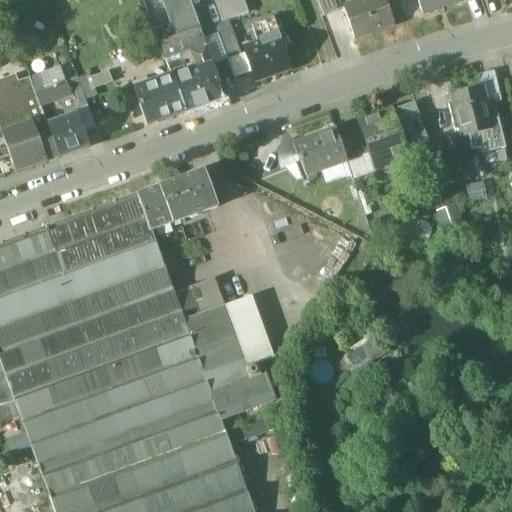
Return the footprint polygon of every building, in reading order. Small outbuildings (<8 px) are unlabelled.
[(157,36),(161,45),(200,31),(189,0),(177,0),(163,5),(170,24),(155,29),(157,36)] [(243,0),(214,0),(222,23),(227,21),(248,13),(243,0)] [(338,12),(332,0),(317,0),(324,17),(338,12)] [(367,0),(359,3),(343,9),(354,39),(394,25),(385,0),(367,0)] [(460,0),(417,0),(423,15),(461,2),(460,0)] [(241,57),(227,21),(222,23),(215,26),(228,62),(241,57)] [(213,65),(200,31),(161,45),(163,51),(172,76),(173,80),(212,65),(213,65)] [(135,61),(163,51),(161,45),(157,36),(129,46),(135,61)] [(279,38),(243,50),(255,82),(290,69),(279,38)] [(220,85),(212,65),(173,80),(186,113),(219,101),(214,87),(220,85)] [(481,89),(485,105),(494,103),(501,101),(494,72),(478,76),(481,89)] [(30,80),(19,84),(16,75),(0,81),(0,160),(10,157),(16,174),(59,159),(30,80)] [(90,75),(79,79),(86,99),(98,95),(90,75)] [(147,127),(186,113),(173,80),(172,76),(134,89),(147,127)] [(32,84),(40,108),(70,97),(75,112),(89,107),(86,99),(79,79),(68,83),(45,91),(41,81),(32,84)] [(481,89),(452,96),(462,139),(469,137),(491,132),(489,122),(485,105),(481,89)] [(485,105),(489,122),(498,120),(494,103),(485,105)] [(391,112),(359,123),(370,155),(375,168),(395,161),(392,152),(404,148),(391,112)] [(89,148),(78,116),(47,126),(59,159),(89,148)] [(482,154),(504,149),(498,120),(489,122),(491,132),(469,137),(472,150),(481,148),(482,154)] [(359,123),(337,131),(348,162),(370,155),(359,123)] [(295,146),(293,146),(299,164),(302,163),(307,177),(348,162),(337,131),(295,146)] [(457,139),(425,146),(432,177),(462,170),(467,169),(464,160),(457,139)] [(280,161),(282,170),(286,168),(299,164),(293,146),(295,146),(293,142),(286,146),(281,152),(280,161)] [(370,155),(348,162),(355,181),(372,175),(371,170),(375,168),(370,155)] [(479,156),(464,160),(467,169),(462,170),(465,180),(484,176),(479,156)] [(299,164),(286,168),(297,181),(307,177),(302,163),(299,164)] [(159,188),(173,225),(218,208),(204,171),(159,188)] [(173,225),(159,188),(137,196),(151,233),(173,225)] [(137,196),(0,245),(0,364),(0,365),(13,401),(189,336),(184,322),(151,233),(137,196)] [(224,307),(184,322),(189,336),(211,396),(261,377),(257,366),(247,369),(224,307)] [(189,336),(13,401),(14,403),(26,434),(33,453),(50,500),(226,436),(220,420),(275,400),(266,376),(261,377),(211,396),(189,336)] [(0,365),(0,364),(0,408),(14,403),(13,401),(0,365)] [(236,429),(239,440),(276,429),(272,418),(236,429)] [(26,434),(11,440),(18,458),(33,453),(26,434)] [(254,511),(226,436),(50,500),(54,511),(254,511)]
